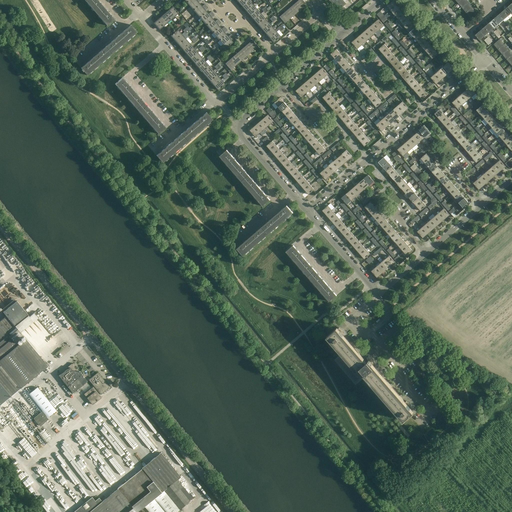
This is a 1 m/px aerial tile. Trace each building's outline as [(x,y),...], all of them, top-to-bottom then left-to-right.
[(86,0),(85,1),(96,13),(103,7),(97,0),(86,0)] [(201,0),(197,0),(191,7),(194,10),(200,5),(198,3),(201,0)] [(253,5),(249,0),(242,6),(246,11),(253,5)] [(306,5),(302,0),(298,0),(295,3),(301,9),(306,5)] [(343,7),(343,6),(348,2),(346,0),(329,0),(338,9),(337,9),(339,11),(342,7),(343,8),(343,7)] [(462,8),(469,2),(466,0),(466,1),(465,0),(460,0),(457,3),(462,8)] [(390,11),(396,6),(392,1),(386,6),(390,11)] [(468,12),(472,8),(470,5),(471,5),(469,2),(462,8),(466,13),(468,12)] [(301,9),(295,3),(290,8),(296,14),(301,9)] [(202,7),(200,5),(194,10),(197,14),(206,6),(205,4),(202,7)] [(175,16),(178,13),(173,7),(171,9),(168,5),(166,7),(175,16)] [(257,9),(253,5),(246,11),(250,15),(257,9)] [(197,14),(200,18),(207,12),(205,10),(208,8),(206,6),(197,14)] [(394,15),(400,10),(396,6),(390,11),(394,15)] [(103,7),(96,13),(107,26),(114,20),(103,7)] [(168,16),(171,20),(175,16),(166,7),(165,9),(167,12),(165,13),(168,16)] [(511,12),(511,11),(508,7),(503,11),(508,17),(511,12)] [(296,14),(290,8),(284,12),(290,19),(296,14)] [(476,10),(475,11),(472,8),(468,12),(466,13),(471,18),(477,13),(477,12),(476,10)] [(260,14),(257,9),(250,15),(254,20),(260,14)] [(398,19),(404,14),(400,10),(394,15),(398,19)] [(208,14),(207,12),(200,18),(204,22),(213,13),(211,11),(208,14)] [(263,11),(260,14),(254,20),(258,24),(264,18),(267,16),(265,13),(263,11)] [(508,17),(503,11),(498,15),(503,21),(508,17)] [(171,20),(168,16),(165,13),(163,15),(161,12),(159,14),(167,23),(168,22),(171,20)] [(290,19),(284,12),(279,17),(285,23),(290,19)] [(204,22),(207,25),(213,20),(212,18),(215,15),(213,13),(204,22)] [(163,26),(167,23),(159,14),(157,15),(160,18),(158,20),(163,26)] [(402,24),(407,19),(404,14),(398,19),(402,24)] [(503,21),(498,15),(494,19),(499,25),(503,21)] [(154,23),(159,30),(163,26),(158,20),(156,22),(153,18),(151,20),(154,23)] [(268,23),(264,18),(258,24),(262,29),(268,23)] [(215,22),(213,20),(207,25),(210,29),(219,21),(218,19),(215,22)] [(402,24),(400,26),(403,30),(406,28),(411,23),(407,19),(402,24)] [(499,25),(494,19),(489,23),(494,29),(499,25)] [(384,26),(378,20),(374,24),(380,30),(384,26)] [(219,21),(210,29),(213,33),(220,27),(218,25),(221,23),(219,21)] [(266,33),(272,28),(268,23),(262,29),(266,33)] [(410,33),(415,28),(411,23),(406,28),(410,33)] [(494,29),(489,23),(485,27),(489,33),(494,29)] [(375,34),(380,30),(374,24),(369,27),(375,34)] [(137,32),(131,25),(118,36),(125,43),(137,32)] [(222,29),(220,27),(213,33),(217,37),(226,29),(224,27),(222,29)] [(375,34),(369,27),(365,31),(371,38),(375,34)] [(489,33),(485,27),(480,31),(485,37),(489,33)] [(272,28),(266,33),(270,38),(276,32),(279,30),(278,28),(275,30),(272,28)] [(413,37),(419,32),(415,28),(410,33),(413,37)] [(226,29),(217,37),(220,40),(226,35),(225,33),(228,30),(226,29)] [(366,42),(371,38),(365,31),(360,35),(366,42)] [(485,37),(480,31),(475,36),(480,41),(485,37)] [(280,37),(276,32),(270,38),(274,43),(280,37)] [(417,42),(423,37),(419,32),(413,37),(417,42)] [(180,33),(174,39),(177,43),(184,37),(180,33)] [(228,37),(226,35),(220,40),(223,44),(233,36),(231,34),(228,37)] [(366,42),(360,35),(356,39),(362,46),(366,42)] [(112,54),(125,43),(118,36),(106,47),(112,54)] [(233,36),(223,44),(227,48),(233,42),(231,40),(234,38),(233,36)] [(188,42),(184,37),(177,43),(181,47),(188,42)] [(421,46),(427,41),(423,37),(417,42),(421,46)] [(357,50),(362,46),(356,39),(352,43),(357,50)] [(498,50),(504,45),(502,42),(502,41),(501,39),(500,40),(494,45),(498,50)] [(252,52),(258,47),(252,40),(246,45),(252,52)] [(425,50),(431,45),(427,41),(421,46),(425,50)] [(191,46),(188,42),(181,47),(185,52),(191,46)] [(252,52),(246,45),(241,50),(247,56),(252,52)] [(379,50),(383,54),(388,49),(385,45),(379,50)] [(429,55),(434,50),(431,45),(425,50),(429,55)] [(507,47),(506,47),(504,45),(498,50),(502,55),(509,49),(507,47)] [(195,50),(191,46),(185,52),(189,56),(195,50)] [(112,54),(106,47),(93,57),(100,65),(112,54)] [(392,53),(388,49),(383,54),(387,59),(392,53)] [(507,60),(511,55),(511,53),(510,52),(511,51),(509,49),(502,55),(507,60)] [(199,55),(195,50),(189,56),(192,60),(199,55)] [(242,61),(247,56),(241,50),(236,54),(242,61)] [(334,59),(340,54),(336,50),(330,55),(334,59)] [(433,59),(438,54),(434,50),(429,55),(433,59)] [(396,58),(392,53),(387,59),(390,63),(396,58)] [(236,65),(242,61),(236,54),(231,59),(236,65)] [(338,64),(344,58),(340,54),(334,59),(338,64)] [(201,57),(199,55),(192,60),(196,65),(203,59),(201,57)] [(93,57),(81,68),(87,76),(100,65),(93,57)] [(342,68),(348,63),(344,58),(338,64),(342,68)] [(400,62),(396,58),(390,63),(394,67),(400,62)] [(206,63),(203,59),(196,65),(200,69),(206,63)] [(231,70),(236,65),(231,59),(225,64),(231,70)] [(404,67),(400,62),(394,67),(398,72),(404,67)] [(449,62),(444,66),(450,73),(455,69),(449,62)] [(210,67),(206,63),(200,69),(204,73),(210,67)] [(346,72),(352,67),(348,63),(342,68),(346,72)] [(446,77),(450,73),(444,66),(440,70),(446,77)] [(214,72),(210,67),(204,73),(207,78),(214,72)] [(350,77),(355,72),(352,67),(346,72),(350,77)] [(408,71),(404,67),(398,72),(402,76),(408,71)] [(328,74),(323,68),(318,72),(324,78),(328,74)] [(435,74),(441,81),(446,77),(440,70),(435,74)] [(411,75),(408,71),(402,76),(406,81),(411,75)] [(217,76),(214,72),(207,78),(211,82),(217,76)] [(324,78),(318,72),(314,76),(319,82),(324,78)] [(354,81),(359,76),(355,72),(350,77),(354,81)] [(437,85),(441,81),(435,74),(431,78),(437,85)] [(415,80),(411,75),(406,81),(409,85),(415,80)] [(221,80),(217,76),(211,82),(215,86),(221,80)] [(319,82),(314,76),(309,79),(315,86),(319,82)] [(357,86),(363,81),(359,76),(354,81),(357,86)] [(115,84),(126,97),(133,90),(122,78),(115,84)] [(315,86),(309,79),(305,83),(310,90),(315,86)] [(225,85),(221,80),(215,86),(218,90),(225,85)] [(419,84),(415,80),(409,85),(413,89),(419,84)] [(361,90),(367,85),(363,81),(357,86),(361,90)] [(310,90),(305,83),(300,87),(306,94),(310,90)] [(423,89),(419,84),(413,89),(417,94),(423,89)] [(365,94),(371,89),(367,85),(361,90),(365,94)] [(306,94),(300,87),(296,91),(301,98),(306,94)] [(470,87),(466,91),(471,98),(476,94),(470,87)] [(369,99),(375,94),(371,89),(365,94),(369,99)] [(427,93),(423,89),(417,94),(421,98),(427,93)] [(144,103),(133,90),(126,97),(137,109),(144,103)] [(471,98),(466,91),(461,95),(467,102),(468,101),(471,98)] [(327,102),(332,97),(328,93),(323,98),(327,102)] [(373,103),(378,98),(375,94),(369,99),(373,103)] [(462,106),(467,102),(461,95),(457,99),(462,106)] [(331,107),(336,102),(332,97),(327,102),(331,107)] [(275,103),(278,107),(284,102),(280,98),(275,103)] [(377,108),(382,103),(378,98),(373,103),(377,108)] [(462,106),(457,99),(452,103),(458,110),(462,106)] [(288,107),(284,102),(278,107),(282,112),(288,107)] [(334,111),(340,106),(336,102),(331,107),(334,111)] [(409,109),(403,102),(399,106),(404,113),(409,109)] [(137,109),(147,122),(155,115),(144,103),(137,109)] [(338,115),(344,110),(340,106),(334,111),(338,115)] [(404,113),(399,106),(394,110),(400,116),(404,113)] [(482,106),(477,111),(480,115),(486,110),(482,106)] [(292,111),(288,107),(282,112),(286,116),(292,111)] [(434,114),(438,119),(444,114),(440,109),(434,114)] [(342,120),(347,115),(344,110),(338,115),(342,120)] [(400,116),(394,110),(390,114),(395,120),(400,116)] [(490,115),(486,110),(480,115),(484,119),(490,115)] [(296,115),(292,111),(286,116),(290,121),(296,115)] [(213,120),(206,112),(194,123),(200,131),(213,120)] [(395,120),(390,114),(385,117),(391,124),(395,120)] [(448,118),(444,114),(438,119),(442,123),(448,118)] [(166,128),(155,115),(147,122),(158,134),(166,128)] [(274,122),(268,115),(263,119),(269,126),(274,122)] [(299,120),(296,115),(290,121),(294,125),(299,120)] [(346,124),(351,119),(347,115),(342,120),(346,124)] [(494,119),(490,115),(484,119),(488,124),(494,119)] [(391,124),(385,117),(381,121),(386,128),(391,124)] [(452,122),(448,118),(442,123),(446,128),(452,122)] [(269,126),(263,119),(259,123),(265,129),(269,126)] [(350,129),(355,124),(351,119),(346,124),(350,129)] [(498,123),(494,119),(488,124),(492,128),(498,123)] [(303,124),(299,120),(294,125),(296,127),(295,128),(296,130),(298,129),(303,124)] [(386,128),(381,121),(376,125),(382,132),(386,128)] [(456,127),(455,126),(457,125),(454,121),(452,122),(446,128),(450,132),(456,127)] [(188,141),(200,131),(194,123),(181,134),(188,141)] [(265,129),(259,123),(254,127),(260,133),(265,129)] [(501,128),(498,123),(492,128),(496,133),(501,128)] [(307,129),(303,124),(298,129),(301,134),(307,129)] [(353,133),(359,128),(355,124),(350,129),(353,133)] [(450,132),(454,136),(459,131),(461,130),(457,125),(456,127),(450,132)] [(260,133),(254,127),(250,131),(256,137),(260,133)] [(424,127),(420,131),(426,138),(427,140),(432,136),(430,134),(424,127)] [(357,137),(363,133),(359,128),(353,133),(357,137)] [(505,132),(501,128),(496,133),(499,137),(505,132)] [(311,133),(307,129),(301,134),(300,135),(302,137),(304,136),(305,138),(311,133)] [(421,141),(426,138),(420,131),(415,135),(421,141)] [(463,136),(459,131),(454,136),(458,141),(463,136)] [(509,137),(505,132),(499,137),(503,142),(509,137)] [(315,138),(311,133),(305,138),(309,143),(315,138)] [(361,142),(367,137),(363,133),(357,137),(361,142)] [(175,152),(188,141),(181,134),(169,145),(175,152)] [(411,138),(417,145),(421,141),(415,135),(411,138)] [(467,140),(463,136),(458,141),(461,145),(467,140)] [(367,137),(361,142),(365,146),(370,141),(367,137)] [(511,141),(511,140),(509,137),(503,142),(507,146),(511,141)] [(319,142),(315,138),(309,143),(313,147),(319,142)] [(412,149),(417,145),(411,138),(406,142),(412,149)] [(471,145),(467,140),(461,145),(465,150),(468,147),(471,145)] [(271,151),(276,146),(272,141),(267,146),(271,151)] [(322,146),(319,142),(313,147),(317,152),(322,146)] [(402,146),(408,153),(412,149),(406,142),(402,146)] [(163,163),(175,152),(169,145),(156,156),(163,163)] [(468,153),(469,154),(475,149),(471,145),(468,147),(465,150),(468,153)] [(275,154),(280,150),(276,146),(271,151),(274,155),(275,154)] [(326,151),(322,146),(317,152),(320,156),(326,151)] [(403,157),(408,153),(402,146),(397,150),(403,157)] [(478,153),(475,149),(469,154),(472,158),(477,154),(478,153)] [(220,157),(231,169),(238,163),(227,150),(220,157)] [(284,155),(284,154),(280,150),(275,154),(274,155),(278,160),(284,155)] [(353,157),(347,150),(343,154),(348,161),(353,157)] [(482,158),(478,153),(477,154),(472,158),(476,163),(482,158)] [(338,158),(344,165),(348,161),(343,154),(338,158)] [(430,158),(426,154),(421,159),(425,163),(430,158)] [(284,155),(278,160),(282,164),(288,159),(284,155)] [(378,163),(382,167),(388,162),(382,155),(378,159),(380,161),(378,163)] [(339,169),(344,165),(338,158),(334,162),(339,169)] [(425,163),(428,168),(434,163),(430,158),(425,163)] [(292,163),(288,159),(282,164),(286,168),(292,163)] [(501,171),(506,167),(500,160),(495,164),(501,171)] [(329,166),(335,172),(339,169),(334,162),(331,164),(329,163),(328,164),(329,166)] [(386,171),(392,167),(388,162),(382,167),(386,171)] [(231,169),(242,182),(249,175),(238,163),(231,169)] [(296,168),(292,163),(286,168),(290,173),(296,168)] [(438,167),(434,163),(428,168),(432,172),(438,167)] [(501,171),(495,164),(491,168),(497,175),(501,171)] [(330,176),(335,172),(329,166),(325,170),(330,176)] [(390,176),(396,171),(392,167),(386,171),(390,176)] [(442,172),(438,167),(432,172),(436,177),(442,172)] [(299,172),(296,168),(290,173),(294,177),(299,172)] [(497,175),(491,168),(487,172),(492,179),(497,175)] [(320,174),(326,180),(330,176),(325,170),(320,174)] [(394,180),(399,175),(396,171),(390,176),(394,180)] [(303,177),(299,172),(294,177),(297,182),(303,177)] [(445,176),(442,172),(436,177),(440,181),(445,176)] [(492,179),(487,172),(482,176),(488,183),(492,179)] [(242,182),(252,194),(260,188),(249,175),(242,182)] [(374,182),(368,175),(364,179),(370,186),(374,182)] [(397,185),(403,180),(399,175),(394,180),(397,185)] [(449,180),(445,176),(440,181),(444,185),(449,180)] [(488,183),(482,176),(478,180),(483,186),(488,183)] [(307,181),(303,177),(297,182),(301,186),(307,181)] [(370,186),(364,179),(359,183),(365,189),(370,186)] [(401,189),(407,184),(403,180),(397,185),(401,189)] [(453,185),(449,180),(444,185),(448,190),(453,185)] [(483,186),(478,180),(473,184),(479,190),(483,186)] [(311,186),(307,181),(301,186),(305,191),(311,186)] [(361,193),(365,189),(359,183),(355,187),(361,193)] [(405,194),(411,189),(407,184),(401,189),(405,194)] [(457,189),(453,185),(448,190),(451,194),(457,189)] [(315,190),(311,186),(305,191),(309,195),(315,190)] [(361,193),(355,187),(350,191),(356,197),(361,193)] [(263,207),(270,200),(260,188),(252,194),(261,204),(263,207)] [(409,198),(415,193),(411,189),(405,194),(409,198)] [(461,194),(457,189),(451,194),(455,199),(461,194)] [(352,201),(356,197),(350,191),(346,194),(352,201)] [(413,202),(418,198),(415,193),(409,198),(413,202)] [(346,194),(342,198),(347,205),(352,201),(346,194)] [(465,198),(461,194),(455,199),(459,203),(465,198)] [(420,204),(422,202),(418,198),(413,202),(414,204),(417,207),(420,204)] [(468,203),(465,198),(459,203),(463,207),(468,203)] [(365,207),(368,212),(374,206),(370,202),(365,207)] [(426,206),(422,202),(420,204),(417,207),(420,211),(426,206)] [(293,213),(287,206),(274,217),(281,224),(293,213)] [(322,211),(327,215),(332,211),(328,206),(322,211)] [(372,216),(378,211),(374,206),(368,212),(372,216)] [(445,219),(449,215),(444,209),(439,213),(445,219)] [(327,215),(330,220),(336,215),(337,214),(335,212),(334,213),(332,211),(327,215)] [(376,220),(382,215),(378,211),(372,216),(376,220)] [(435,217),(440,223),(445,219),(439,213),(435,217)] [(336,215),(330,220),(334,224),(339,219),(336,215)] [(380,225),(386,220),(382,215),(376,220),(380,225)] [(268,235),(281,224),(274,217),(262,227),(268,235)] [(436,227),(440,223),(435,217),(430,220),(436,227)] [(343,224),(339,219),(334,224),(338,229),(343,224)] [(386,220),(380,225),(384,229),(389,224),(386,220)] [(431,230),(436,227),(430,220),(426,224),(431,230)] [(343,224),(338,229),(342,233),(347,228),(343,224)] [(387,234),(393,229),(389,224),(384,229),(387,234)] [(427,234),(431,230),(426,224),(422,228),(427,234)] [(422,238),(427,234),(422,228),(420,226),(418,227),(420,229),(417,232),(422,238)] [(268,235),(262,227),(249,238),(256,246),(268,235)] [(347,228),(342,233),(346,238),(351,233),(347,228)] [(387,234),(391,238),(397,233),(393,229),(387,234)] [(351,233),(346,238),(349,242),(355,237),(351,233)] [(397,233),(391,238),(395,243),(401,238),(397,233)] [(355,237),(349,242),(353,246),(359,241),(355,237)] [(243,256),(256,246),(249,238),(237,249),(243,256)] [(401,238),(395,243),(399,247),(405,242),(401,238)] [(359,241),(353,246),(357,251),(362,246),(359,241)] [(405,242),(399,247),(403,252),(409,247),(405,242)] [(286,252),(297,264),(304,258),(294,245),(286,252)] [(362,246),(357,251),(361,255),(366,250),(362,246)] [(409,247),(403,252),(407,256),(412,251),(409,247)] [(361,255),(364,260),(370,255),(366,250),(361,255)] [(385,260),(390,267),(395,263),(389,256),(385,260)] [(308,277),(315,270),(304,258),(297,264),(308,277)] [(386,270),(390,267),(385,260),(380,264),(386,270)] [(382,274),(386,270),(380,264),(376,268),(382,274)] [(377,278),(382,274),(376,268),(371,271),(377,278)] [(308,277),(319,289),(326,283),(315,270),(308,277)] [(329,302),(337,296),(326,283),(319,289),(329,302)] [(0,407),(2,410),(51,370),(24,336),(37,325),(31,318),(22,308),(0,325),(0,407)] [(347,375),(364,359),(343,336),(345,335),(344,331),(342,330),(339,328),(338,330),(337,328),(326,337),(341,354),(334,360),(347,375)] [(365,357),(364,359),(347,375),(356,385),(365,377),(379,394),(390,385),(372,364),(374,363),(373,360),(371,359),(368,357),(368,358),(365,357)] [(84,385),(80,380),(83,377),(79,372),(71,364),(68,367),(68,368),(58,376),(72,394),(84,385)] [(109,386),(98,372),(89,380),(101,395),(109,389),(110,389),(111,389),(111,387),(111,386),(110,386),(109,386)] [(406,401),(406,403),(390,385),(379,394),(403,421),(414,412),(411,409),(412,408),(411,404),(410,403),(406,401)] [(29,394),(48,418),(57,410),(38,387),(29,394)] [(83,393),(92,405),(101,398),(92,388),(87,392),(86,390),(83,393)] [(35,419),(33,421),(39,427),(48,419),(42,411),(34,417),(35,419)] [(72,436),(77,441),(79,438),(80,439),(83,436),(78,430),(72,436)] [(177,480),(181,477),(161,453),(157,456),(116,489),(117,489),(101,502),(98,498),(94,501),(91,497),(72,511),(138,511),(165,490),(180,509),(190,501),(180,489),(182,487),(177,480)] [(209,502),(195,511),(217,511),(214,506),(212,507),(209,502)]
